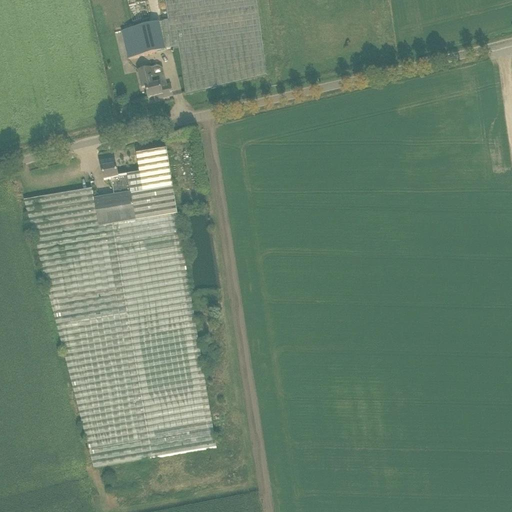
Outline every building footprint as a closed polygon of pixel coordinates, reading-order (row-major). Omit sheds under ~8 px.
[(165,0),(168,22),(159,24),(165,50),(178,48),(185,95),(267,76),(256,0),(165,0)] [(134,30),(122,33),(128,60),(166,51),(165,50),(159,24),(150,26),(134,30)] [(145,88),(148,100),(154,98),(155,101),(173,97),(170,86),(167,87),(164,73),(152,76),(150,69),(138,72),(142,89),(145,88)] [(140,174),(127,176),(131,194),(131,196),(173,189),(166,149),(136,155),(140,174)] [(114,197),(131,194),(127,176),(118,178),(116,166),(101,169),(104,181),(111,180),(114,197)] [(131,196),(135,220),(177,213),(173,189),(131,196)] [(216,449),(177,214),(177,213),(135,220),(98,226),(94,200),(92,190),(24,201),(94,469),(216,449)] [(131,194),(114,197),(94,200),(98,226),(135,220),(131,196),(131,194)]
